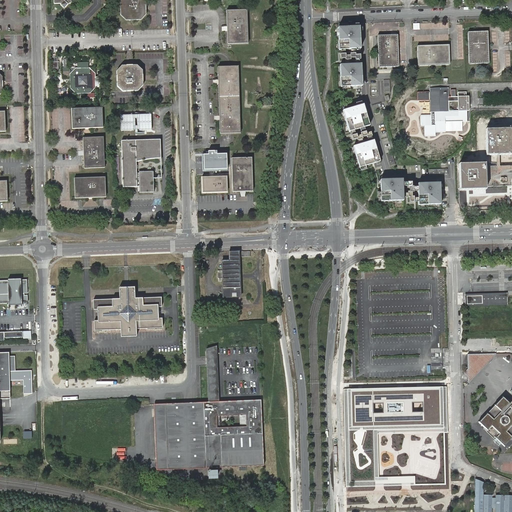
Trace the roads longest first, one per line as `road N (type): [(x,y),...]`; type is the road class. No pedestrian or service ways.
road 1 (unclassified): [(451,234),(456,452),(461,464),(511,485)]
road 2 (residential): [(45,383),(64,392),(186,384),(187,243)]
road 3 (secondary): [(331,511),(327,391),(337,238)]
road 4 (secondary): [(284,239),(306,511)]
road 5 (residential): [(42,249),(35,0)]
road 6 (residential): [(187,243),(179,0)]
road 7 (residential): [(511,7),(304,17)]
road 8 (secondary): [(337,238),(305,44)]
road 9 (secondary): [(305,44),(284,239)]
road 10 (residential): [(42,249),(187,243)]
road 11 (unknown): [(183,105),(160,111),(160,193),(125,202)]
road 12 (residential): [(45,383),(42,249)]
